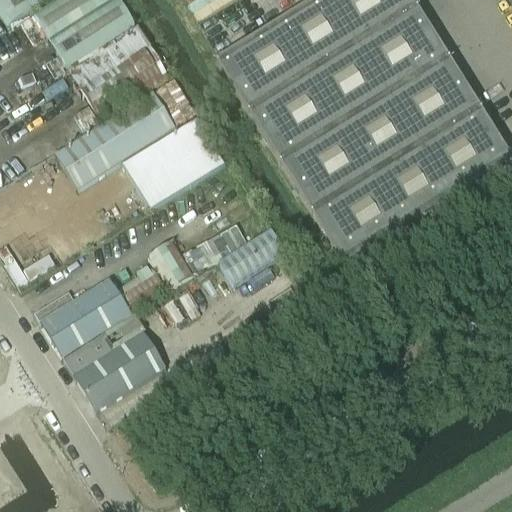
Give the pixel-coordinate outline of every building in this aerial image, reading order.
[(42,9),(36,0),(0,0),(0,23),(6,32),(42,9)] [(134,30),(114,0),(66,0),(32,22),(65,75),(134,30)] [(43,9),(56,0),(36,0),(42,9),(43,9)] [(511,167),(478,113),(406,0),(322,0),(216,67),(344,272),(511,167)] [(170,81),(137,31),(64,78),(77,97),(79,96),(98,127),(170,81)] [(174,87),(150,102),(172,136),(196,121),(174,87)] [(76,196),(172,136),(150,102),(55,161),(76,196)] [(149,215),(222,168),(194,124),(121,171),(149,215)] [(233,291),(282,258),(268,236),(218,269),(233,291)] [(194,281),(173,245),(146,262),(168,297),(194,281)] [(129,319),(166,296),(149,269),(112,293),(108,286),(73,308),(67,297),(33,318),(40,329),(39,329),(61,363),(129,321),(129,319)] [(94,417),(163,373),(141,338),(114,356),(104,339),(62,366),(94,417)]
